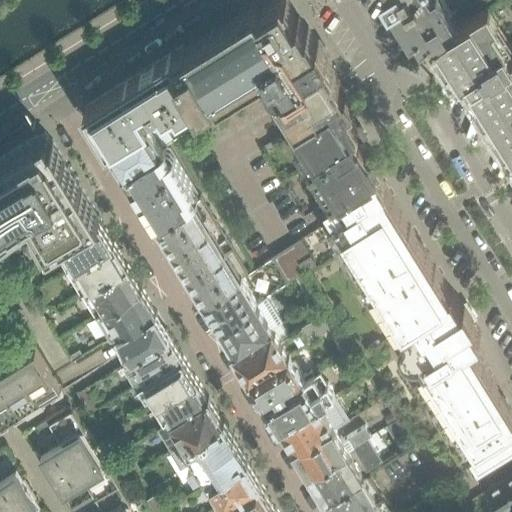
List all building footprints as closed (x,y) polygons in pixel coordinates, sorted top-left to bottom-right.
[(318,50),(315,44),(318,42),(318,43),(320,42),(318,39),(317,39),(316,38),(310,29),(309,26),(307,27),(306,26),(305,26),(301,20),(302,20),(299,16),(296,18),(293,15),(295,14),(294,12),(293,12),(287,2),(288,2),(286,0),(285,1),(284,0),(273,0),(265,5),(263,7),(264,8),(260,10),(256,4),(254,5),(253,2),(240,10),(241,13),(238,15),(187,46),(186,44),(172,53),(199,97),(201,100),(214,91),(219,100),(270,68),(270,69),(270,71),(271,76),(272,80),(276,82),(280,84),(280,85),(275,88),(292,115),(297,123),(299,121),(341,97),(340,96),(342,94),(339,89),(336,84),(340,82),(338,78),(334,72),(335,72),(334,70),(335,69),(334,67),(333,67),(328,58),(328,57),(327,56),(328,55),(326,52),(325,53),(325,54),(322,56),(318,50)] [(450,9),(444,0),(391,0),(412,34),(414,33),(414,32),(417,31),(418,32),(419,31),(420,34),(420,35),(423,39),(430,35),(433,41),(439,38),(438,37),(443,34),(459,23),(456,19),(451,11),(450,9)] [(473,0),(468,0),(467,1),(472,9),(477,6),(473,0)] [(467,1),(462,4),(467,12),(472,9),(467,1)] [(462,4),(457,7),(462,15),(467,12),(462,4)] [(511,108),(511,40),(511,41),(488,5),(459,23),(443,34),(438,37),(439,38),(443,44),(442,45),(443,47),(440,49),(448,62),(449,62),(449,61),(451,60),(453,62),(454,62),(461,72),(460,72),(461,74),(460,74),(461,76),(460,77),(461,78),(462,77),(462,78),(466,75),(470,81),(466,83),(465,84),(465,86),(467,85),(468,87),(474,83),(481,95),(480,96),(482,97),(478,100),(487,113),(488,112),(487,112),(490,110),(491,113),(492,112),(496,119),(511,108)] [(457,7),(451,11),(456,19),(462,15),(457,7)] [(199,97),(172,53),(85,106),(108,144),(109,144),(148,121),(174,106),(176,110),(199,97)] [(361,140),(364,138),(365,139),(366,138),(365,137),(366,137),(365,135),(364,136),(364,135),(363,135),(359,130),(360,129),(360,128),(361,128),(360,126),(359,127),(358,126),(357,124),(350,114),(351,114),(350,111),(353,109),(353,110),(354,109),(353,108),(347,98),(346,96),(345,97),(344,95),(343,96),(342,94),(340,96),(341,97),(299,121),(297,123),(298,124),(290,129),(299,143),(295,146),(328,200),(378,167),(382,165),(382,166),(383,165),(382,164),(382,163),(381,164),(375,154),(376,154),(376,153),(375,152),(374,153),(371,155),(370,153),(369,153),(368,153),(362,144),(363,144),(362,143),(363,143),(361,141),(362,141),(361,140)] [(511,108),(496,119),(500,126),(500,127),(501,129),(498,131),(506,144),(507,143),(509,142),(510,144),(511,143),(511,144),(511,108)] [(164,146),(148,121),(109,144),(124,169),(164,146)] [(0,239),(1,241),(17,267),(52,246),(100,218),(99,218),(100,217),(100,216),(70,168),(53,139),(51,140),(46,132),(38,137),(37,135),(0,157),(0,239)] [(195,197),(186,182),(164,146),(124,169),(156,222),(195,197)] [(418,238),(402,213),(387,189),(388,189),(386,186),(388,184),(380,170),(380,169),(378,167),(328,200),(329,201),(327,202),(335,215),(330,218),(346,245),(363,272),(418,238)] [(246,269),(230,244),(217,221),(218,221),(216,218),(215,219),(202,196),(203,196),(201,194),(195,197),(156,222),(180,261),(181,261),(188,272),(187,272),(201,295),(246,269)] [(67,269),(114,242),(100,218),(52,246),(67,269)] [(317,262),(301,237),(272,255),(273,256),(288,280),(306,269),(317,262)] [(478,332),(472,322),(474,321),(473,320),(473,319),(472,317),(471,318),(464,306),(464,305),(463,304),(462,302),(460,303),(454,293),(455,293),(452,289),(451,290),(450,289),(443,279),(418,238),(363,272),(398,328),(401,326),(405,332),(402,336),(401,341),(401,346),(402,351),(405,355),(409,358),(414,359),(419,359),(421,358),(426,365),(414,372),(432,401),(485,368),(470,344),(471,343),(470,341),(476,338),(479,336),(480,336),(481,335),(478,331),(478,332)] [(81,290),(127,263),(114,242),(67,269),(81,290)] [(288,281),(288,280),(273,256),(255,268),(249,272),(247,268),(246,269),(201,295),(220,326),(220,325),(258,302),(257,301),(267,294),(288,281)] [(104,310),(141,287),(127,263),(81,290),(96,315),(104,310)] [(158,312),(142,286),(141,287),(104,310),(121,335),(122,334),(121,333),(156,311),(157,313),(158,312)] [(274,326),(281,322),(284,320),(267,294),(257,301),(258,302),(220,325),(229,340),(235,351),(274,326)] [(51,311),(46,302),(39,307),(44,315),(51,311)] [(335,325),(339,322),(330,308),(288,334),(281,322),(274,326),(235,351),(250,376),(251,376),(289,353),(324,331),(335,325)] [(167,330),(166,328),(167,328),(162,320),(158,312),(157,313),(156,311),(121,333),(122,334),(121,335),(126,343),(130,350),(131,349),(132,351),(167,330)] [(335,325),(324,331),(329,339),(339,332),(335,325)] [(183,355),(171,334),(167,328),(166,328),(167,330),(132,351),(131,349),(130,350),(134,356),(126,361),(139,382),(183,355)] [(392,358),(387,351),(380,339),(366,348),(375,363),(377,362),(380,365),(392,358)] [(58,383),(36,347),(18,358),(43,399),(54,392),(57,397),(64,392),(58,383)] [(80,349),(70,355),(73,360),(82,353),(80,349)] [(306,379),(289,353),(251,376),(267,403),(306,379)] [(158,397),(195,375),(183,355),(139,382),(151,402),(158,397)] [(43,399),(18,358),(0,369),(0,370),(25,410),(36,403),(38,408),(46,403),(43,399)] [(511,411),(510,408),(485,368),(432,401),(474,469),(496,455),(499,460),(501,459),(500,458),(507,453),(508,453),(510,452),(511,450),(511,411)] [(28,415),(25,410),(0,370),(0,411),(7,422),(17,415),(20,419),(28,415)] [(320,403),(335,394),(328,382),(321,385),(314,373),(306,379),(267,403),(282,426),(320,403)] [(163,424),(208,396),(195,375),(158,397),(166,410),(158,415),(163,424)] [(186,441),(223,417),(209,395),(208,396),(163,424),(159,426),(168,441),(173,438),(178,446),(186,441)] [(120,481),(108,462),(104,464),(83,429),(86,427),(71,403),(36,425),(41,432),(52,426),(61,440),(41,453),(51,468),(49,469),(53,476),(55,475),(65,491),(85,479),(94,493),(72,507),(75,511),(76,511),(98,499),(96,496),(120,481)] [(336,427),(343,423),(335,409),(327,414),(320,403),(282,426),(295,448),(296,450),(336,427)] [(9,426),(7,422),(0,411),(0,428),(2,431),(9,426)] [(248,458),(238,440),(223,417),(186,441),(178,446),(172,449),(182,466),(190,461),(194,467),(200,464),(210,480),(248,458)] [(405,432),(398,419),(387,426),(394,438),(405,432)] [(309,470),(371,435),(365,425),(343,439),(336,427),(296,450),(301,458),(309,470)] [(364,472),(382,461),(368,437),(371,435),(309,470),(324,496),(324,495),(364,472)] [(260,481),(261,480),(248,458),(210,480),(223,502),(260,481)] [(31,511),(41,506),(31,490),(33,489),(29,482),(27,483),(17,468),(0,478),(0,511),(31,511)] [(392,511),(385,499),(370,475),(367,477),(364,472),(324,495),(334,511),(392,511)] [(511,473),(487,489),(499,509),(498,509),(500,511),(501,511),(503,511),(511,507),(511,473)] [(134,511),(129,503),(132,500),(120,481),(96,496),(98,499),(105,511),(134,511)] [(227,511),(251,511),(272,500),(260,481),(223,502),(222,503),(227,511)] [(279,511),(272,500),(251,511),(279,511)]
